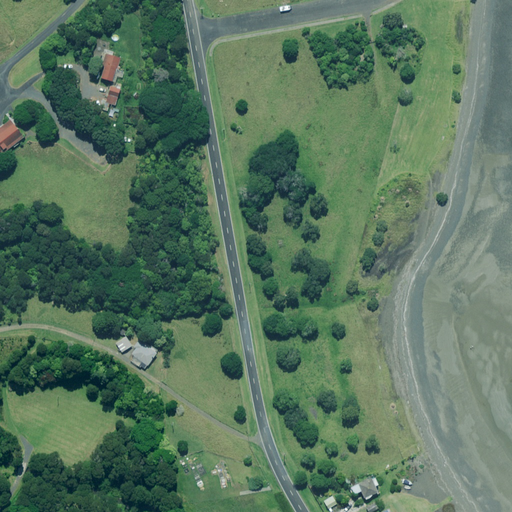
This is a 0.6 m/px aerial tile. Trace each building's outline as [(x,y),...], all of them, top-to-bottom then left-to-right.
[(115,57),(106,81),(119,85),(128,61),(115,57)] [(128,93),(115,90),(112,104),(125,107),(128,93)] [(11,120),(0,127),(0,151),(2,154),(24,137),(11,120)] [(128,337),(118,343),(123,353),(134,347),(128,337)] [(158,353),(141,341),(136,348),(137,349),(134,354),(136,355),(132,361),(141,367),(143,366),(147,369),(158,353)] [(376,487),(379,485),(376,478),(352,488),(355,495),(362,492),(365,499),(379,493),(376,487)] [(338,504),(334,497),(325,502),(329,509),(338,504)] [(375,503),(367,508),(369,511),(372,511),(379,509),(375,503)]
